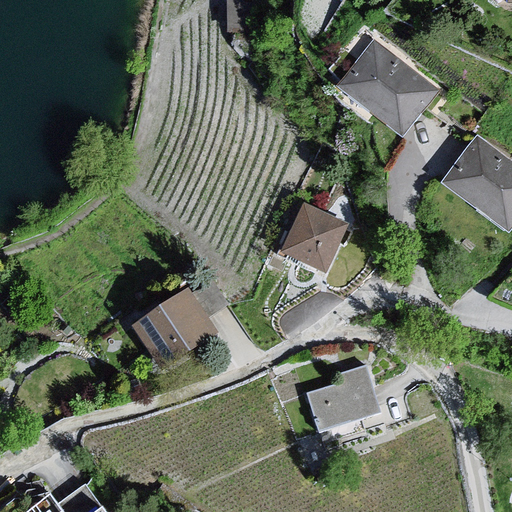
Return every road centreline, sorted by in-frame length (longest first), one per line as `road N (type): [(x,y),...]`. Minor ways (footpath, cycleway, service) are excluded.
road 1 (residential): [(319,327),(236,383),(61,435),(0,482)]
road 2 (residential): [(483,511),(455,385),(425,355),(370,334),(319,327)]
road 3 (residential): [(511,328),(387,291),(319,327)]
road 4 (unknown): [(417,300),(409,216),(427,169)]
